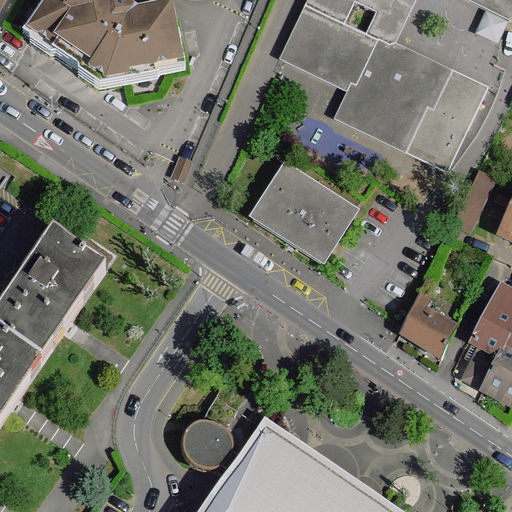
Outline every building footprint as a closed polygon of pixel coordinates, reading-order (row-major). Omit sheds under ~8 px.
[(85,0),(49,0),(23,38),(47,54),(52,46),(89,70),(84,79),(103,91),(125,88),(125,82),(177,72),(167,17),(131,23),(108,7),(105,13),(85,0)] [(377,15),(367,38),(378,43),(389,49),(395,46),(416,0),(309,0),(305,9),(343,27),(354,4),(377,15)] [(511,0),(462,0),(511,24),(511,0)] [(279,62),(347,95),(351,87),(356,89),(378,43),(367,38),(343,27),(305,9),(279,62)] [(347,95),(335,122),(411,158),(430,117),(436,120),(456,76),(395,46),(389,49),(378,43),(356,89),(351,87),(347,95)] [(170,164),(162,184),(171,188),(179,168),(170,164)] [(271,176),(240,226),(308,268),(339,218),(271,176)] [(490,189),(477,183),(466,208),(480,214),(490,189)] [(511,217),(501,240),(511,245),(511,217)] [(474,252),(479,240),(454,229),(449,241),(474,252)] [(55,235),(0,318),(0,334),(44,364),(68,328),(108,270),(55,235)] [(511,293),(501,288),(470,351),(476,354),(500,366),(505,355),(511,358),(511,293)] [(420,296),(400,337),(440,363),(456,331),(425,313),(430,302),(420,296)] [(0,334),(0,429),(15,406),(44,364),(0,334)] [(511,358),(505,355),(500,366),(476,354),(461,382),(511,408),(511,358)] [(220,472),(228,477),(204,511),(369,511),(257,436),(239,461),(232,457),(232,453),(233,449),(232,446),(231,442),(230,439),(228,436),(226,433),(223,431),(220,429),(217,427),(213,426),(209,426),(206,426),(202,426),(199,427),(195,429),(192,430),(190,433),(187,436),(185,439),(184,442),(183,445),(182,449),(182,453),(183,456),(184,460),(186,463),(188,466),(190,469),(193,471),(196,473),(199,474),(203,475),(207,475),(210,475),(214,475),(217,474),(220,472)]
